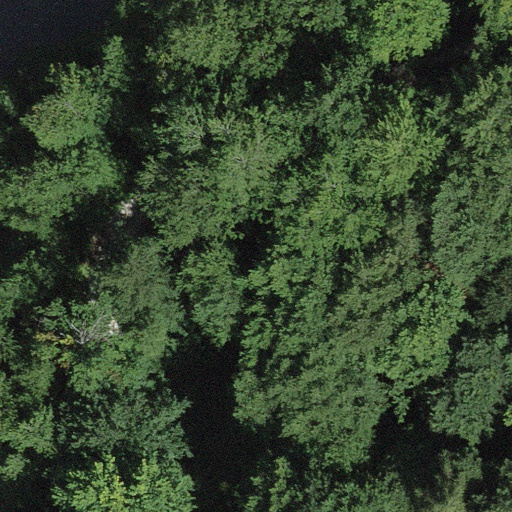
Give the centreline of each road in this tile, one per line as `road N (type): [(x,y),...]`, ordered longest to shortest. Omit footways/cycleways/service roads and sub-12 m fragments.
road 1 (track): [(162,511),(97,352),(93,308),(99,266),(134,194),(202,137),(350,86),(511,49)]
road 2 (track): [(100,511),(82,405),(97,352)]
road 3 (residential): [(115,0),(0,44)]
